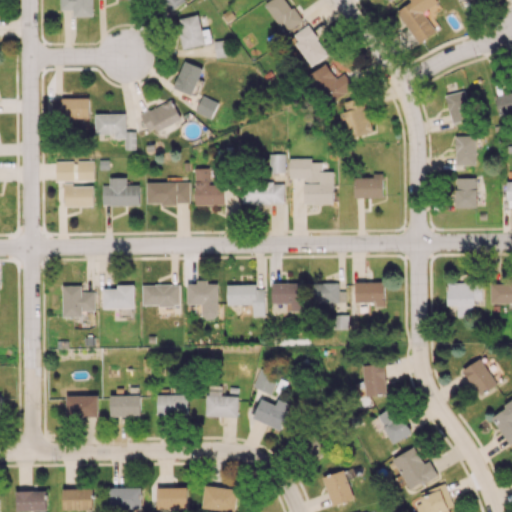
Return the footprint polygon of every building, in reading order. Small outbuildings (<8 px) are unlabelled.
[(92,15),(91,0),(59,0),(60,10),(73,10),(73,15),(92,15)] [(185,0),(160,0),(169,12),(185,0)] [(285,33),(301,22),(286,0),(269,0),(265,3),(285,33)] [(396,11),(418,43),(435,32),(422,12),(437,2),(436,0),(408,0),(410,2),(396,11)] [(181,47),(211,42),(209,29),(200,30),(198,14),(176,18),(181,47)] [(291,36),(312,65),(328,54),(308,24),(291,36)] [(351,89),(332,59),(309,74),(328,104),(351,89)] [(202,67),(184,60),(173,87),(191,94),(202,67)] [(511,85),(495,87),(497,112),(511,110),(511,85)] [(451,123),(470,119),(464,90),(445,94),(451,123)] [(210,118),(218,102),(202,95),(194,111),(210,118)] [(372,132),(361,96),(340,102),(351,138),(372,132)] [(89,117),(88,97),(61,97),(61,118),(89,117)] [(60,116),(61,99),(51,98),(51,116),(60,116)] [(148,133),(181,120),(173,100),(140,113),(148,133)] [(126,113),(95,113),(95,133),(115,134),(115,137),(124,138),(124,149),(135,149),(136,131),(125,131),(126,113)] [(455,165),(475,164),(475,135),(455,135),(455,165)] [(285,154),(269,153),(268,171),(284,172),(285,154)] [(303,203),(333,203),(333,171),(321,171),(321,159),(289,159),(288,178),(304,178),(303,203)] [(56,180),(94,180),(93,160),(55,161),(56,180)] [(224,204),(224,184),(209,184),(209,168),(194,168),(195,205),(224,204)] [(354,197),(383,197),(383,172),(373,173),(373,177),(353,177),(354,197)] [(139,184),(126,184),(126,177),(108,177),(109,185),(101,185),(102,205),(139,204),(139,184)] [(455,207),(476,207),(475,177),(455,177),(455,207)] [(189,203),(188,181),(146,182),(146,204),(189,203)] [(284,202),(283,181),(242,182),(242,203),(284,202)] [(93,184),(63,185),(64,206),(93,206),(93,184)] [(384,281),(355,282),(355,302),(375,301),(376,307),(384,306),(384,281)] [(491,303),(511,303),(511,281),(491,281),(491,303)] [(339,282),(310,283),(311,302),(339,302),(339,282)] [(457,317),(473,316),(472,300),(482,299),(481,282),(447,282),(447,305),(456,305),(457,317)] [(217,283),(186,283),(187,304),(202,304),(202,318),(218,318),(217,283)] [(271,283),(271,312),(304,312),(304,283),(271,283)] [(142,284),(142,305),(179,305),(179,284),(142,284)] [(227,284),(227,304),(252,304),(252,316),(265,316),(264,288),(256,288),(256,284),(227,284)] [(94,310),(94,291),(81,291),(81,285),(62,285),(62,316),(81,317),(81,310),(94,310)] [(134,307),(134,286),(102,286),(102,308),(134,307)] [(462,369),(480,395),(497,384),(480,358),(462,369)] [(365,396),(386,395),(384,363),(363,364),(365,396)] [(238,394),(206,393),(206,415),(237,416),(238,394)] [(140,395),(110,394),(110,416),(140,416),(140,395)] [(187,394),(157,394),(158,414),(188,414),(187,394)] [(98,416),(98,395),(66,395),(66,417),(98,416)] [(253,420),(282,429),(289,403),(277,399),(276,403),(259,398),(253,420)] [(511,400),(490,416),(509,444),(511,442),(511,400)] [(412,433),(396,404),(377,414),(393,443),(412,433)] [(392,458),(410,490),(438,475),(429,460),(423,463),(414,446),(392,458)] [(331,505),(353,499),(344,470),(322,476),(331,505)] [(449,511),(448,507),(452,505),(445,483),(433,487),(434,492),(421,496),(426,511),(449,511)] [(238,490),(205,484),(202,507),(235,511),(238,490)] [(63,510),(93,509),(93,487),(62,488),(63,510)] [(141,487),(109,487),(109,509),(141,510),(141,487)] [(187,508),(187,487),(157,487),(157,509),(187,508)] [(16,511),(47,510),(46,490),(15,491),(16,511)]
